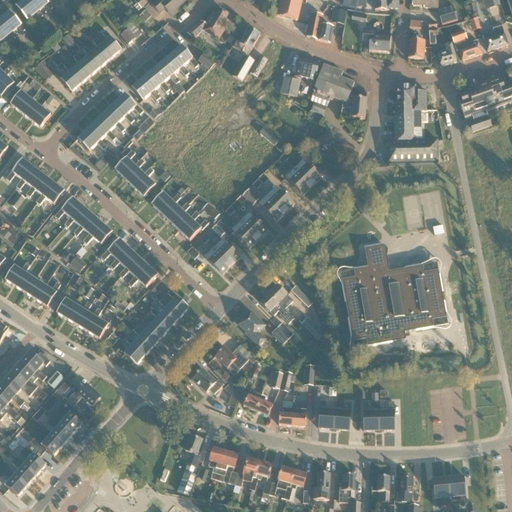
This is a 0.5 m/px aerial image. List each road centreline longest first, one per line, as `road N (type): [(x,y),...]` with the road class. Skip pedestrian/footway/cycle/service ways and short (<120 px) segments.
road 1 (residential): [(443,76),(511,441)]
road 2 (residential): [(219,310),(356,171),(375,130),(380,74)]
road 3 (residential): [(219,310),(42,154)]
road 4 (tertiary): [(367,454),(245,433),(142,391)]
road 5 (residential): [(42,154),(85,106),(209,0)]
road 6 (residential): [(380,74),(301,44),(221,0)]
road 7 (residential): [(35,511),(142,391)]
road 8 (tertiary): [(511,441),(437,454),(367,454)]
road 9 (tertiary): [(142,391),(32,328)]
